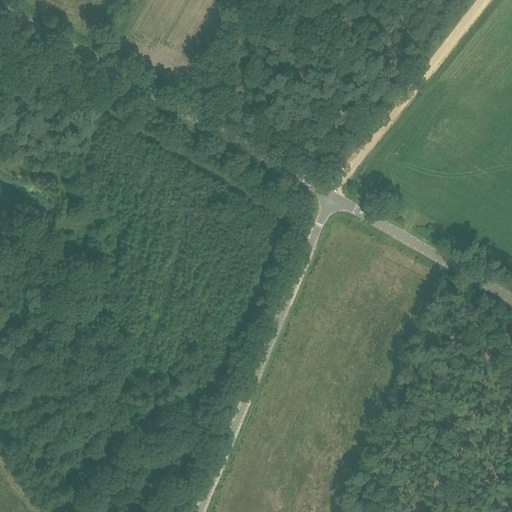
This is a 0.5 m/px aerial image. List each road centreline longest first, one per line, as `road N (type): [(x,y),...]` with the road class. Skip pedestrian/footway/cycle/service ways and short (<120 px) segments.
road 1 (tertiary): [(331,195),(0,7)]
road 2 (unclassified): [(197,511),(331,195)]
road 3 (track): [(331,195),(485,0)]
road 4 (tertiary): [(511,298),(331,195)]
